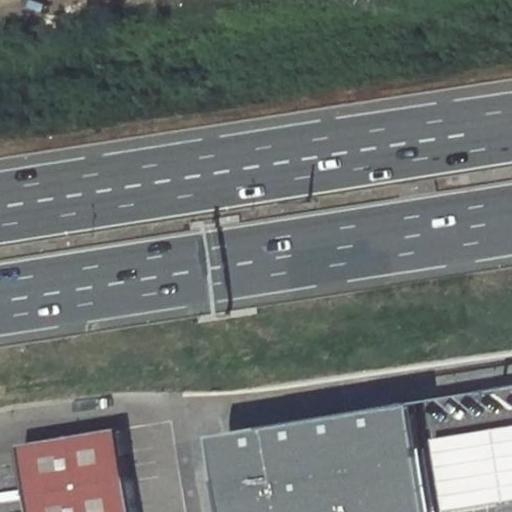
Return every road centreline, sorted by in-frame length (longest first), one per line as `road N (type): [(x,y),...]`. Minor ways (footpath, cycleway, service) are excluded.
road 1 (unknown): [(0,437),(82,413),(511,358)]
road 2 (trunk): [(511,145),(0,227)]
road 3 (trunk): [(0,291),(511,209)]
